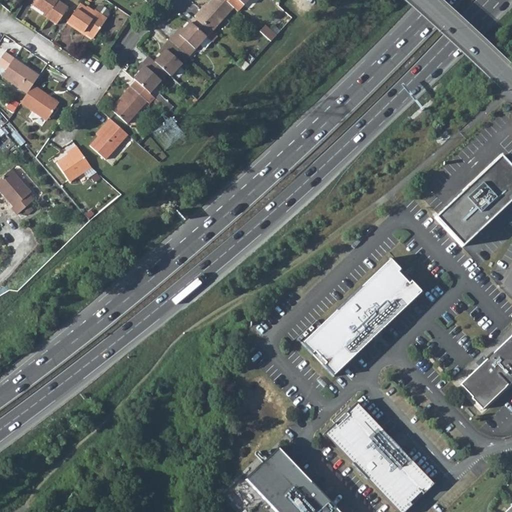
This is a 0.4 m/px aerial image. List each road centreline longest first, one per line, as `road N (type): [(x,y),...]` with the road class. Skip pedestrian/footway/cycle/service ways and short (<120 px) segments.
road 1 (trunk): [(0,429),(297,190),(488,0)]
road 2 (track): [(18,508),(185,336),(361,216),(511,91)]
road 3 (trunk): [(434,13),(176,258),(0,397)]
road 4 (residential): [(362,511),(310,456),(308,440),(392,352)]
road 5 (residential): [(392,352),(484,447)]
road 6 (residential): [(105,89),(0,18)]
road 7 (tertiary): [(511,82),(423,0)]
